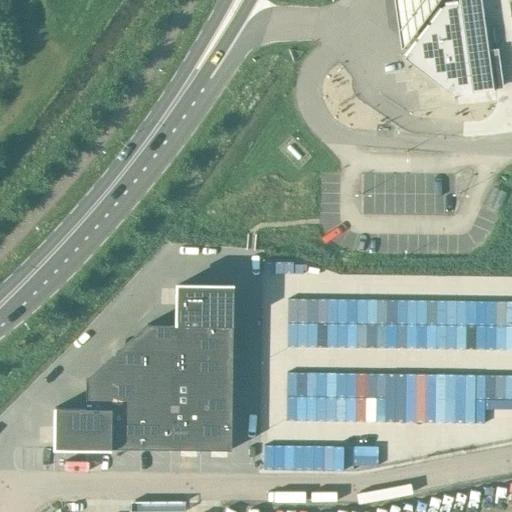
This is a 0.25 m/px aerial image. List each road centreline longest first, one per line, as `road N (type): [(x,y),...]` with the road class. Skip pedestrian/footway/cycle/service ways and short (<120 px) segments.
road 1 (residential): [(45,485),(4,479),(4,435),(173,258),(241,259),(240,485)]
road 2 (primary): [(0,309),(90,216),(199,72)]
road 3 (unclassified): [(240,485),(354,489),(511,459)]
road 4 (unclassified): [(45,485),(240,485)]
road 5 (primary): [(199,72),(262,25),(333,25)]
